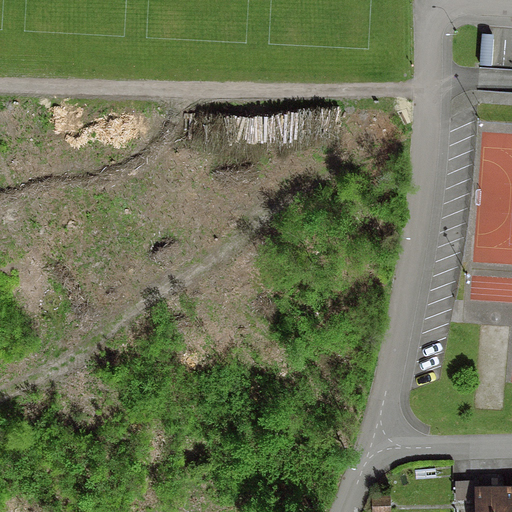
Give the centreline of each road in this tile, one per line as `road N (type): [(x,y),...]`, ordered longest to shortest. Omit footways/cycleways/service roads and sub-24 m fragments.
road 1 (residential): [(511,7),(436,5),(421,217),(379,430)]
road 2 (residential): [(379,430),(419,443),(511,443)]
